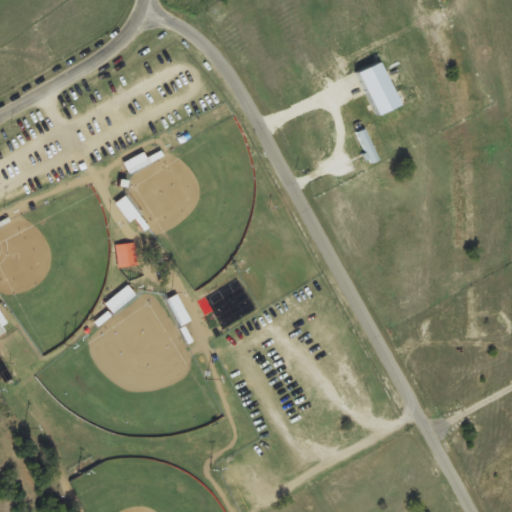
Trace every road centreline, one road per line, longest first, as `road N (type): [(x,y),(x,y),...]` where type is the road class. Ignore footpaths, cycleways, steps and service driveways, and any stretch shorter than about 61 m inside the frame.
road 1 (residential): [(149,2),(200,36),(266,116),(470,511)]
road 2 (residential): [(0,121),(101,61),(149,0)]
